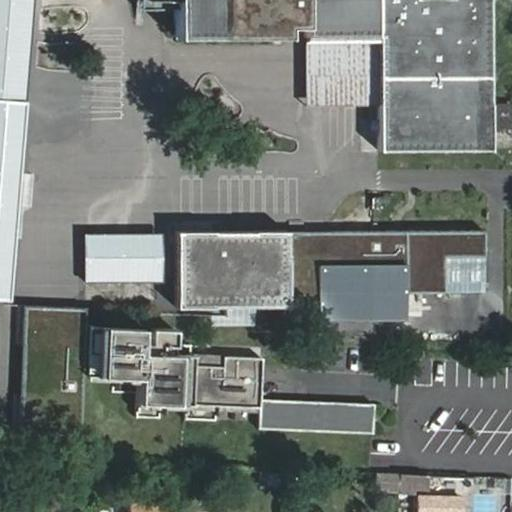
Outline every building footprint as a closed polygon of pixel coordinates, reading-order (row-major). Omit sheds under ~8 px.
[(29,0),(0,0),(0,93),(24,95),(29,0)] [(174,0),(174,35),(285,35),(285,25),(284,0),(174,0)] [(305,0),(284,0),(285,25),(305,24),(305,0)] [(305,35),(377,36),(378,105),(378,150),(490,149),(489,104),(488,0),(305,0),(305,24),(305,35)] [(377,36),(305,35),(305,105),(342,105),(378,105),(377,36)] [(19,101),(0,99),(0,300),(6,301),(19,101)] [(511,103),(489,104),(490,149),(511,148),(511,103)] [(175,232),(175,306),(210,306),(241,307),(253,307),(287,306),(285,235),(285,230),(175,232)] [(480,232),(285,235),(287,306),(253,307),(253,325),(253,333),(287,332),(287,316),(319,316),(319,320),(405,318),(405,293),(481,292),(480,232)] [(33,342),(30,393),(20,392),(18,431),(81,435),(88,307),(24,303),(22,342),(33,342)] [(253,307),(241,307),(210,306),(210,325),(253,325),(253,307)] [(143,360),(157,361),(159,328),(90,325),(87,371),(92,372),(94,332),(144,335),(143,360)] [(94,332),(92,372),(116,373),(140,374),(138,399),(261,407),(260,428),(374,433),(375,404),(262,399),(264,357),(225,356),(224,366),(194,365),(195,354),(191,354),(191,344),(175,344),(176,329),(159,328),(157,361),(143,360),(144,335),(94,332)] [(194,365),(224,366),(225,356),(195,354),(194,365)] [(85,457),(60,477),(67,487),(93,467),(85,457)] [(400,473),(380,472),(380,487),(400,488),(400,473)] [(463,511),(464,495),(420,494),(420,511),(463,511)] [(164,511),(165,501),(133,500),(132,511),(164,511)]
